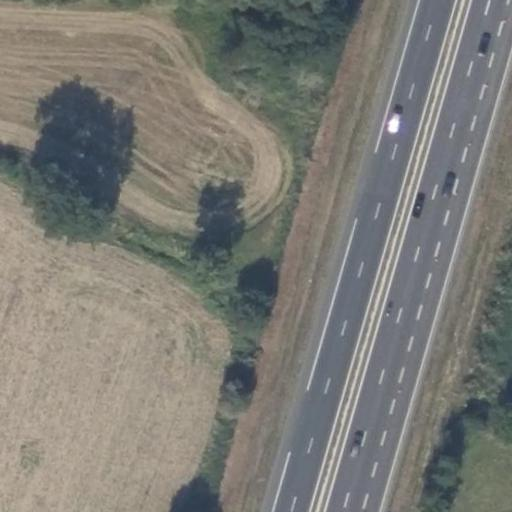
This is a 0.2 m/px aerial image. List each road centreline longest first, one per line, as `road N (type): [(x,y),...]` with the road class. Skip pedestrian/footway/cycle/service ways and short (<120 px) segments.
road 1 (trunk): [(341,511),(488,0)]
road 2 (trunk): [(436,0),(290,511)]
